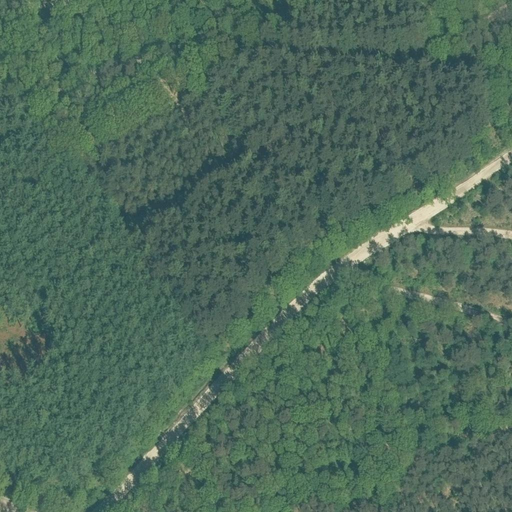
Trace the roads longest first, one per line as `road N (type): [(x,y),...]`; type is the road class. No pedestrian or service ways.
road 1 (track): [(99,511),(313,289),(511,154)]
road 2 (track): [(0,113),(178,53),(325,65)]
road 3 (track): [(325,65),(416,62),(450,75),(511,79)]
road 4 (track): [(339,268),(365,284),(511,325)]
